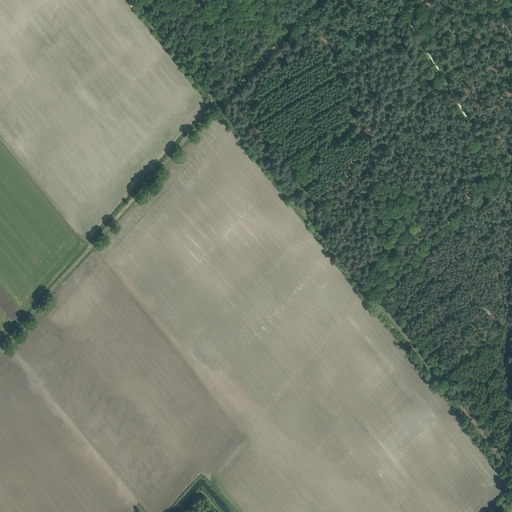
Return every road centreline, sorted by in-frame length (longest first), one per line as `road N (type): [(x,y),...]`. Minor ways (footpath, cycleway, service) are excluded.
road 1 (track): [(511,467),(133,0)]
road 2 (track): [(0,353),(319,0)]
